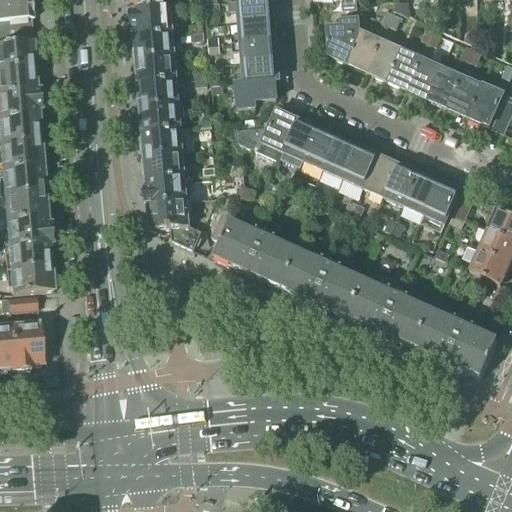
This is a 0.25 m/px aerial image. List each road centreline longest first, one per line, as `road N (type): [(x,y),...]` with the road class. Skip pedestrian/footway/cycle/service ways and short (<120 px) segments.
road 1 (residential): [(248,424),(221,399),(216,371),(360,357),(462,402),(432,463)]
road 2 (residential): [(289,0),(304,83),(511,182)]
road 3 (tertiary): [(107,305),(82,0)]
road 4 (secondary): [(432,463),(345,429),(248,424)]
road 5 (tertiary): [(107,305),(105,387),(125,438)]
road 6 (secondary): [(240,476),(291,481),(368,511)]
road 7 (secondary): [(0,476),(127,477)]
road 8 (secondary): [(125,438),(0,446)]
